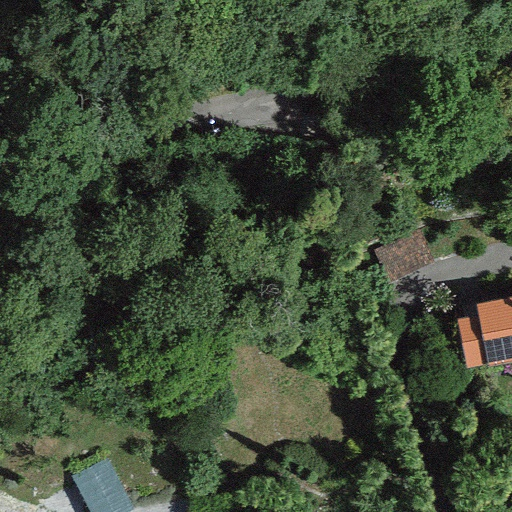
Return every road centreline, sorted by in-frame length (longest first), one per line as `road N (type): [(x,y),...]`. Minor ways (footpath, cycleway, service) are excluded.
road 1 (residential): [(0,170),(293,98),(511,65)]
road 2 (trunk): [(511,27),(344,0)]
